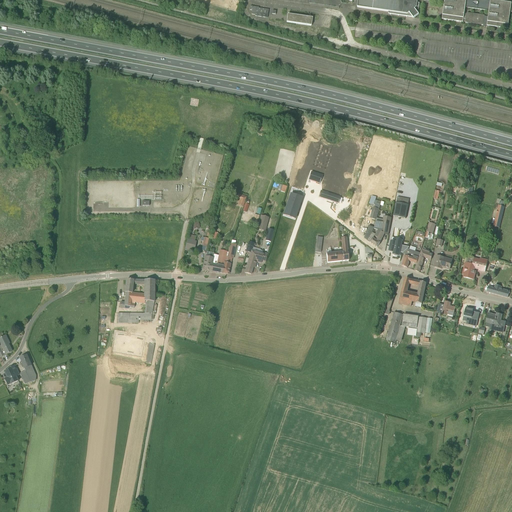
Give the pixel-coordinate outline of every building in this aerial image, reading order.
[(358,0),(357,7),(373,10),(388,12),(403,14),(404,12),(405,12),(405,13),(410,14),(415,14),(415,10),(416,3),(416,0),(358,0)] [(464,14),(465,8),(466,0),(444,0),(445,0),(443,14),(442,20),(463,23),(463,21),(464,14)] [(487,0),(466,0),(465,8),(489,11),(491,0),(487,0)] [(491,0),(489,11),(488,17),(487,26),(508,29),(510,12),(511,12),(511,3),(511,4),(511,3),(491,0)] [(255,16),(267,18),(268,10),(258,9),(258,8),(250,7),(250,10),(251,11),(251,15),(255,15),(255,16)] [(466,14),(464,14),(463,21),(465,22),(465,23),(483,25),(483,27),(487,27),(487,26),(488,17),(485,17),(485,16),(467,13),(466,14)] [(311,26),(312,18),(287,15),(286,23),(311,26)] [(311,172),(308,181),(319,185),(322,177),(311,172)] [(322,191),(319,198),(338,204),(340,197),(322,191)] [(243,206),(246,198),(238,195),(237,200),(240,201),(239,205),(243,206)] [(291,196),(284,217),(294,221),(302,199),(291,196)] [(374,208),(372,218),(376,220),(379,209),(380,205),(375,203),(375,204),(374,208)] [(405,219),(408,205),(396,203),(393,216),(405,219)] [(499,228),(503,214),(504,209),(498,208),(494,227),(499,228)] [(265,231),(268,218),(261,216),(258,229),(265,231)] [(376,241),(380,244),(380,243),(384,234),(388,235),(391,219),(384,218),(383,224),(376,223),(375,230),(378,231),(376,235),(375,237),(377,239),(376,241)] [(429,225),(426,232),(427,232),(429,233),(433,234),(435,227),(429,225)] [(271,240),(274,230),(274,228),(273,228),(273,230),(269,229),(266,238),(271,240)] [(375,237),(376,235),(372,233),(367,241),(370,243),(377,247),(380,244),(376,241),(377,239),(375,237)] [(346,238),(341,239),(342,252),(326,254),(327,263),(349,261),(347,241),(346,238)] [(194,250),(196,242),(194,242),(188,240),(186,248),(194,250)] [(391,242),(389,252),(394,252),(393,255),(394,255),(399,256),(400,253),(401,253),(403,253),(408,249),(409,247),(401,245),(402,241),(396,240),(396,243),(391,242)] [(228,253),(223,274),(228,275),(232,258),(233,259),(236,245),(231,244),(230,248),(228,253)] [(251,275),(254,264),(255,262),(261,263),(263,255),(252,252),(253,248),(252,248),(253,245),(249,244),(248,247),(248,246),(245,255),(249,257),(245,273),(251,275)] [(416,264),(420,255),(420,253),(408,249),(403,253),(405,256),(402,266),(407,268),(409,262),(416,264)] [(223,274),(228,253),(222,251),(220,260),(219,260),(217,266),(212,265),(210,271),(223,274)] [(419,273),(424,258),(431,260),(432,255),(422,251),(415,271),(419,273)] [(450,270),(452,261),(444,259),(445,258),(436,256),(434,267),(442,269),(442,268),(450,270)] [(480,260),(474,258),(474,257),(473,257),(472,256),(470,256),(469,256),(468,257),(467,258),(467,259),(466,263),(463,274),(464,274),(464,277),(474,280),(475,272),(472,271),(473,268),(480,269),(479,271),(485,272),(487,266),(488,260),(480,258),(480,260)] [(210,271),(212,265),(213,259),(206,257),(203,269),(210,271)] [(410,305),(412,300),(416,301),(415,305),(420,306),(426,283),(406,279),(401,297),(409,299),(407,304),(410,305)] [(134,308),(135,302),(147,304),(147,301),(154,302),(155,281),(127,280),(125,293),(126,293),(125,303),(120,303),(120,308),(125,308),(125,306),(130,307),(134,308)] [(500,290),(501,287),(496,285),(495,289),(488,287),(487,292),(508,298),(509,292),(500,290)] [(390,312),(394,296),(388,294),(384,307),(384,310),(390,312)] [(453,316),(456,308),(450,306),(451,303),(445,301),(442,314),(447,316),(448,315),(453,316)] [(475,315),(473,314),(474,309),(466,307),(464,317),(471,318),(471,319),(475,320),(475,318),(478,319),(480,312),(476,311),(475,315)] [(152,320),(152,314),(145,314),(118,313),(118,323),(139,323),(139,320),(152,320)] [(396,340),(400,326),(403,315),(394,313),(387,340),(395,343),(396,340)] [(492,315),(488,314),(486,323),(492,325),(491,329),(502,332),(504,323),(500,322),(502,315),(497,314),(496,315),(492,314),(492,315)] [(404,315),(402,326),(417,328),(417,333),(425,334),(425,333),(430,334),(432,319),(404,315)] [(11,352),(8,345),(10,343),(6,335),(0,338),(0,344),(1,345),(0,345),(0,356),(0,357),(11,352)] [(144,359),(146,343),(137,342),(135,358),(144,359)] [(151,365),(155,344),(149,343),(145,364),(151,365)] [(19,358),(25,371),(20,373),(25,384),(35,381),(36,377),(27,355),(19,358)] [(16,377),(19,375),(15,365),(7,369),(8,371),(4,372),(7,378),(4,379),(7,386),(10,384),(10,385),(18,381),(16,377)]
